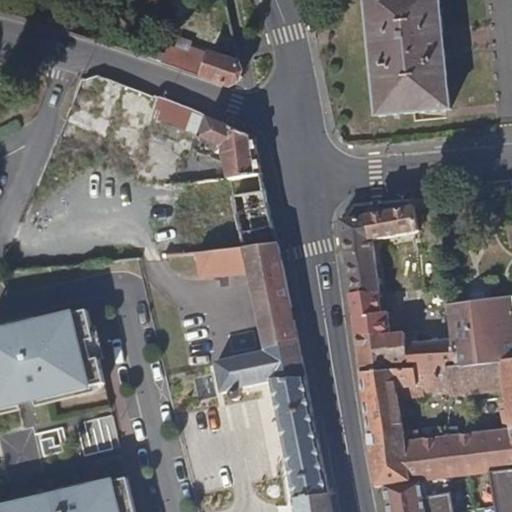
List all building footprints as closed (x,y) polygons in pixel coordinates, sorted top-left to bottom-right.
[(448,110),(436,0),(365,0),(376,117),(448,110)] [(193,66),(154,52),(152,58),(150,67),(188,81),(193,66)] [(152,58),(141,55),(138,63),(150,67),(152,58)] [(218,66),(196,58),(193,66),(188,81),(215,91),(228,81),(227,72),(217,69),(218,66)] [(194,111),(159,97),(151,118),(186,132),(194,111)] [(223,155),(228,179),(263,174),(255,136),(194,111),(186,132),(224,147),(223,155)] [(242,250),(278,244),(263,174),(228,179),(227,179),(236,222),(242,250)] [(502,357),(511,356),(511,293),(486,297),(475,298),(450,301),(453,336),(409,340),(408,330),(392,332),(389,312),(383,312),(373,239),(421,230),(417,208),(344,219),(343,221),(354,295),(352,296),(362,372),(448,363),(502,357)] [(278,244),(195,257),(200,281),(248,276),(265,354),(216,363),(216,364),(221,393),(271,383),(286,468),(293,511),(333,511),(324,463),(293,316),(278,244)] [(486,297),(485,289),(474,289),(475,298),(486,297)] [(86,316),(0,335),(0,417),(103,392),(87,326),(86,316)] [(487,471),(511,467),(511,356),(502,357),(506,384),(511,427),(511,429),(408,444),(401,397),(424,394),(424,389),(451,387),(448,363),(362,372),(377,486),(386,485),(420,480),(487,471)] [(506,384),(502,357),(448,363),(451,387),(506,384)] [(90,452),(115,449),(110,417),(85,421),(90,452)] [(511,511),(511,467),(487,471),(495,511),(511,511)] [(420,480),(386,485),(390,511),(452,511),(450,497),(423,501),(420,480)] [(132,511),(126,486),(16,511),(132,511)]
